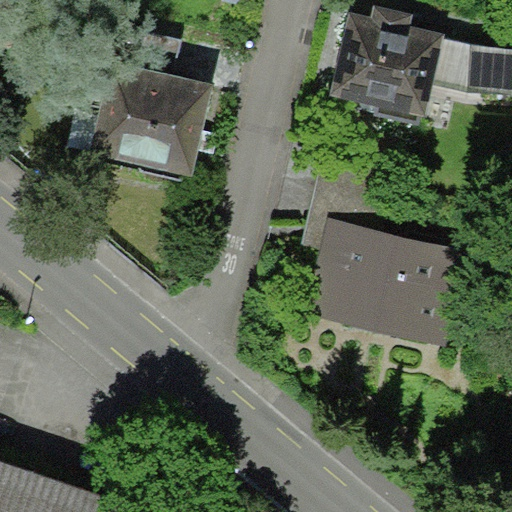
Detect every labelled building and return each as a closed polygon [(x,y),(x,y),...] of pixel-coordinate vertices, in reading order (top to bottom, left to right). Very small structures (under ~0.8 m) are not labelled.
[(422,28),(400,23),(403,11),(368,3),(365,15),(347,10),(329,82),(376,93),(372,110),(414,120),(435,32),(422,29),(422,28)] [(171,66),(178,34),(130,24),(123,55),(106,52),(86,147),(97,149),(95,159),(176,177),(178,167),(187,169),(208,74),(171,66)] [(321,144),(311,189),(396,209),(407,165),(321,144)] [(396,209),(311,189),(298,241),(325,247),(310,309),(436,339),(458,245),(391,229),(396,209)] [(170,511),(0,455),(0,511),(170,511)]
